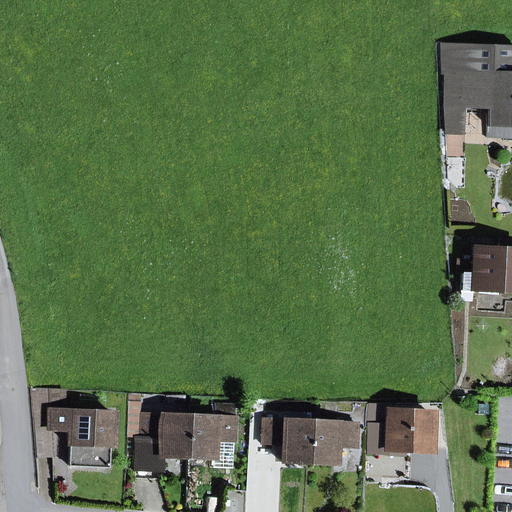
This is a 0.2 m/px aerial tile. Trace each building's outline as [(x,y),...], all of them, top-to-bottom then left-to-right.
[(511,75),(510,75),(511,46),(441,43),(440,74),(443,74),(441,103),(461,104),(487,105),(486,137),(511,138),(511,75)] [(445,132),(459,132),(461,104),(441,103),(445,132)] [(498,248),(509,249),(510,240),(499,239),(498,248)] [(461,274),(460,290),(511,293),(511,249),(509,249),(498,248),(473,247),(472,275),(461,274)] [(31,389),(36,458),(38,458),(52,456),(49,430),(50,410),(63,411),(64,390),(31,389)] [(465,397),(458,511),(487,511),(494,398),(465,397)] [(108,468),(110,413),(63,411),(50,410),(49,430),(70,431),(68,466),(108,468)] [(160,452),(160,458),(186,458),(187,420),(163,419),(163,415),(142,414),(141,439),(137,439),(136,445),(152,446),(160,452)] [(387,434),(387,448),(401,448),(424,449),(425,431),(431,431),(432,415),(388,414),(388,424),(366,424),(366,433),(387,434)] [(212,417),(212,421),(187,420),(186,458),(211,460),(211,454),(231,455),(233,418),(212,417)] [(282,455),(281,463),(307,464),(309,426),(284,425),(285,421),(263,420),(262,444),(272,445),(282,445),(282,455)] [(334,423),(333,427),(309,426),(307,464),(333,465),(333,448),(354,449),(355,424),(334,423)] [(366,433),(365,454),(401,456),(401,448),(387,448),(387,434),(366,433)] [(135,470),(159,471),(160,458),(160,452),(152,446),(136,445),(135,470)] [(272,455),(282,455),(282,445),(272,445),(272,455)] [(211,468),(231,469),(231,455),(211,454),(211,460),(211,468)]
